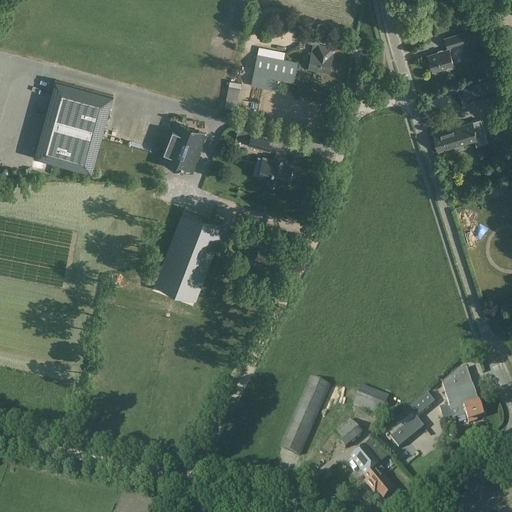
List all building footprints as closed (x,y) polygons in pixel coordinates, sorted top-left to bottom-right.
[(463,32),(444,38),(447,48),(466,43),(463,32)] [(494,38),(486,41),(488,48),(496,45),(494,38)] [(506,59),(511,57),(511,41),(502,44),(506,59)] [(258,45),(256,52),(282,57),(283,50),(258,45)] [(308,69),(329,73),(333,56),(331,55),(332,48),(318,45),(317,52),(312,51),(308,69)] [(428,56),(433,71),(453,65),(449,50),(428,56)] [(253,74),(261,76),(277,79),(293,82),(297,62),(257,54),(253,74)] [(261,76),(259,87),(275,90),(277,79),(261,76)] [(92,172),(113,95),(56,79),(35,157),(92,172)] [(491,80),(461,89),(466,104),(495,95),(491,80)] [(236,104),(237,87),(226,86),(225,103),(236,104)] [(492,134),(505,130),(499,113),(487,117),(492,134)] [(511,117),(502,120),(507,136),(511,134),(511,117)] [(481,119),(472,122),(434,134),(439,151),(474,140),(476,146),(488,142),(486,137),(486,136),(481,119)] [(176,122),(161,159),(192,171),(196,160),(185,155),(191,141),(202,145),(206,134),(195,129),(194,132),(186,129),(187,126),(176,122)] [(252,133),(249,145),(269,151),(273,139),(252,133)] [(257,174),(257,175),(270,178),(268,182),(279,185),(280,181),(287,183),(288,180),(290,178),(292,177),(293,174),(292,172),(291,170),(292,166),(285,164),(286,159),(275,156),(274,161),(262,157),(257,174)] [(220,223),(183,208),(153,282),(190,297),(220,223)] [(250,245),(248,250),(257,254),(254,259),(271,266),(272,265),(273,265),(275,260),(274,259),(277,253),(260,246),(260,245),(252,241),(250,245)] [(481,410),(479,403),(478,403),(472,385),(472,386),(466,368),(457,371),(442,385),(445,395),(451,413),(453,420),(466,416),(468,424),(477,422),(476,420),(483,417),(483,416),(485,415),(486,414),(486,412),(485,411),(483,410),(481,410)] [(280,448),(300,457),(331,386),(310,378),(280,448)] [(353,405),(381,416),(389,396),(361,385),(353,405)] [(426,394),(408,409),(416,419),(434,404),(426,394)] [(408,409),(383,429),(399,448),(423,428),(416,419),(408,409)] [(469,439),(476,438),(474,430),(467,432),(469,439)] [(366,445),(349,458),(365,477),(373,470),(381,463),(366,445)] [(377,468),(381,474),(386,471),(382,464),(377,468)] [(366,481),(364,483),(374,495),(378,492),(383,499),(394,490),(384,477),(381,479),(378,476),(373,470),(365,477),(366,477),(364,479),(366,481)]
